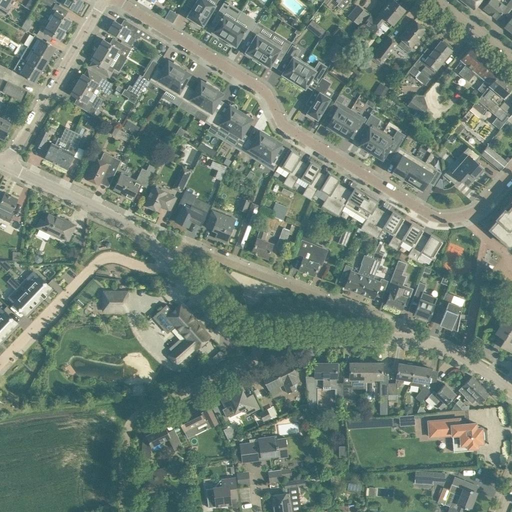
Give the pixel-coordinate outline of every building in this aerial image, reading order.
[(8,4),(10,0),(0,0),(0,12),(6,16),(11,6),(8,4)] [(30,0),(29,0),(25,6),(30,10),(35,2),(30,0)] [(53,0),(60,4),(61,2),(77,11),(78,10),(81,10),(84,5),(82,3),(83,1),(81,0),(53,0)] [(155,0),(137,0),(137,1),(150,9),(154,3),(155,0)] [(189,0),(189,1),(195,5),(187,16),(194,21),(193,22),(200,26),(201,25),(202,25),(215,5),(206,0),(189,0)] [(400,3),(398,4),(393,0),(390,0),(374,20),(370,16),(362,25),(373,34),(382,22),(389,28),(404,9),(403,8),(404,6),(403,4),(402,3),(400,3)] [(480,0),(461,0),(473,9),(480,0)] [(500,0),(488,0),(483,8),(496,19),(506,7),(510,10),(511,6),(511,0),(509,0),(505,6),(499,2),(500,0)] [(50,21),(66,30),(72,20),(63,15),(66,9),(55,3),(50,12),(53,15),(50,21)] [(228,7),(223,3),(214,18),(219,21),(212,33),(217,37),(218,35),(224,38),(241,12),(229,5),(228,7)] [(367,14),(357,6),(348,16),(358,25),(367,14)] [(170,10),(167,18),(174,21),(178,13),(170,10)] [(254,20),(248,16),(241,12),(224,38),(230,42),(229,44),(234,47),(242,35),(247,38),(248,38),(256,24),(253,22),(254,20)] [(29,30),(34,20),(28,18),(23,27),(29,30)] [(313,32),(319,25),(312,19),(306,27),(313,32)] [(110,22),(108,27),(109,29),(108,31),(122,39),(125,33),(134,38),(135,39),(137,39),(139,35),(149,41),(153,36),(142,30),(126,20),(123,26),(114,20),(113,22),(110,22)] [(407,52),(426,29),(414,20),(399,38),(402,40),(398,45),(407,52)] [(65,32),(66,30),(50,21),(46,27),(42,25),(37,34),(47,40),(50,35),(59,41),(61,38),(63,38),(66,34),(65,32)] [(259,32),(262,27),(256,24),(248,38),(253,41),(246,52),(247,52),(246,54),(251,58),(253,56),(258,59),(270,39),(259,32)] [(27,46),(48,59),(55,48),(55,47),(36,36),(34,37),(28,47),(27,46)] [(378,65),(381,62),(382,63),(397,44),(388,38),(374,56),(371,60),(378,65)] [(127,58),(126,57),(131,49),(115,39),(112,44),(103,39),(102,41),(99,41),(96,46),(98,48),(97,49),(123,65),(127,58)] [(284,41),(282,46),(270,39),(258,59),(263,62),(262,64),(268,68),(269,66),(270,66),(276,55),(281,58),(290,45),(284,41)] [(449,45),(443,40),(441,42),(431,53),(426,48),(407,71),(409,70),(411,71),(415,74),(418,70),(420,72),(419,72),(428,80),(435,72),(434,71),(451,50),(448,47),(449,45)] [(335,42),(325,56),(334,62),(344,48),(335,42)] [(299,50),(292,45),(283,60),(288,64),(282,74),(288,78),(287,79),(292,83),(305,62),(295,56),(299,50)] [(42,70),(48,59),(27,46),(20,58),(42,70)] [(464,78),(483,55),(472,46),(461,60),(466,64),(458,73),(464,78)] [(119,72),(123,65),(97,49),(96,51),(93,51),(91,55),(92,57),(91,60),(100,65),(97,70),(109,77),(114,69),(119,72)] [(480,77),(492,63),(483,55),(464,78),(468,81),(476,72),(480,77)] [(35,81),(42,70),(20,58),(14,69),(35,82),(35,81)] [(168,61),(162,71),(157,68),(153,74),(149,80),(165,90),(180,65),(174,61),(172,63),(168,61)] [(326,66),(319,62),(315,68),(305,62),(292,83),(298,86),(299,84),(305,88),(311,78),(317,81),(326,66)] [(483,94),(502,71),(492,63),(480,77),(485,80),(478,89),(482,93),(483,94)] [(186,72),(187,69),(180,65),(165,90),(182,100),(189,87),(184,84),(190,74),(186,72)] [(146,69),(142,76),(148,80),(149,79),(149,80),(153,74),(153,73),(146,69)] [(500,106),(506,99),(504,97),(511,87),(511,79),(502,71),(483,94),(482,93),(472,106),(482,114),(487,108),(493,114),(500,106)] [(82,73),(76,84),(92,93),(98,97),(101,90),(106,93),(109,95),(112,92),(113,90),(111,89),(110,87),(112,84),(95,74),(92,79),(82,73)] [(129,85),(126,90),(131,93),(138,97),(148,80),(142,76),(140,74),(132,87),(129,85)] [(330,82),(321,77),(318,82),(313,91),(309,98),(314,101),(306,114),(311,117),(312,116),(317,119),(320,114),(320,115),(321,113),(330,98),(323,94),(330,82)] [(205,83),(201,81),(195,91),(189,87),(182,100),(198,110),(213,85),(206,81),(205,83)] [(12,96),(16,86),(7,82),(2,91),(12,96)] [(89,99),(92,93),(76,84),(70,94),(79,99),(76,104),(93,115),(99,105),(89,99)] [(220,89),(213,85),(198,110),(208,116),(205,121),(211,125),(219,112),(213,109),(222,94),(218,91),(220,89)] [(21,100),(25,91),(16,86),(12,96),(21,100)] [(382,98),(386,91),(378,86),(373,93),(382,98)] [(128,98),(127,99),(134,103),(138,97),(131,93),(128,98)] [(413,97),(407,105),(421,115),(427,107),(424,95),(415,95),(413,97)] [(351,109),(335,100),(329,111),(334,114),(327,125),(332,128),(331,130),(336,133),(351,109)] [(230,106),(224,116),(219,112),(211,125),(227,134),(241,112),(237,110),(237,109),(238,108),(238,107),(237,106),(237,105),(236,105),(236,104),(235,104),(234,104),(233,104),(232,104),(231,105),(230,105),(230,106)] [(366,119),(351,109),(336,133),(341,136),(342,134),(348,137),(354,127),(359,130),(366,119)] [(245,114),(245,115),(241,112),(227,134),(237,141),(234,146),(240,149),(248,137),(242,134),(252,119),(252,118),(252,117),(252,116),(252,115),(251,114),(250,113),(249,113),(248,113),(247,113),(246,113),(246,114),(245,114)] [(379,120),(371,115),(361,131),(366,134),(359,145),(363,147),(364,149),(368,151),(370,151),(371,151),(383,131),(376,127),(379,120)] [(5,140),(13,123),(1,118),(0,120),(0,136),(5,139),(4,139),(5,140)] [(90,119),(85,127),(93,131),(98,122),(90,119)] [(459,123),(453,130),(459,135),(465,127),(459,123)] [(41,129),(33,144),(42,149),(50,133),(41,129)] [(124,131),(121,138),(127,141),(130,134),(124,131)] [(270,137),(259,131),(253,140),(248,137),(240,149),(257,159),(270,137)] [(397,131),(393,137),(383,131),(371,151),(371,152),(372,154),(376,156),(378,156),(382,158),(389,148),(395,151),(404,135),(397,131)] [(451,132),(446,138),(452,143),(457,137),(451,132)] [(57,154),(53,163),(67,169),(78,147),(77,146),(75,146),(78,140),(80,135),(75,133),(73,137),(65,153),(61,152),(60,155),(57,154)] [(63,140),(58,138),(55,144),(52,143),(44,158),(53,163),(57,154),(60,155),(61,152),(65,153),(72,137),(66,134),(63,140)] [(270,137),(257,159),(273,169),(280,157),(275,154),(281,144),(270,137)] [(494,137),(487,146),(490,148),(497,139),(494,137)] [(222,148),(228,151),(231,145),(225,142),(222,148)] [(456,159),(460,163),(476,177),(483,168),(476,162),(480,157),(469,146),(465,151),(464,152),(457,160),(456,159)] [(504,160),(487,146),(480,154),(500,170),(507,162),(504,160)] [(401,178),(414,157),(415,157),(399,148),(392,159),(397,163),(392,172),(401,178)] [(298,177),(306,164),(298,159),(300,156),(289,149),(278,166),(289,172),(283,183),(292,188),(299,177),(298,177)] [(92,164),(85,178),(99,184),(104,173),(106,174),(113,177),(116,171),(121,161),(120,160),(115,158),(113,157),(110,165),(91,156),(88,162),(92,164)] [(402,179),(402,178),(412,184),(424,163),(415,157),(414,157),(401,178),(402,179)] [(317,189),(325,175),(317,171),(320,167),(308,160),(306,164),(298,177),(299,177),(309,183),(302,194),(311,200),(317,189)] [(424,163),(412,184),(414,185),(413,187),(420,191),(421,189),(422,190),(427,181),(433,184),(440,173),(424,163)] [(450,169),(445,174),(456,184),(460,180),(462,182),(462,181),(467,185),(475,177),(476,177),(460,163),(453,171),(450,169)] [(147,186),(156,167),(149,164),(146,170),(142,168),(136,180),(121,173),(113,189),(126,195),(125,197),(133,201),(141,183),(147,186)] [(186,169),(176,189),(182,192),(192,172),(186,169)] [(330,211),(344,187),(337,182),(339,179),(327,172),(325,175),(317,189),(327,195),(322,206),(330,211)] [(148,206),(148,208),(153,210),(155,209),(158,210),(160,205),(170,210),(176,198),(166,193),(166,192),(154,186),(145,204),(148,206)] [(355,213),(366,195),(354,189),(352,192),(344,187),(330,211),(339,216),(344,206),(355,213)] [(179,213),(175,221),(188,227),(192,219),(200,223),(199,225),(200,225),(207,211),(192,204),(196,196),(186,191),(187,188),(185,191),(183,196),(175,212),(179,213)] [(292,192),(283,188),(281,192),(290,196),(292,192)] [(0,217),(9,222),(14,212),(13,212),(12,212),(18,199),(4,193),(0,201),(0,217)] [(369,233),(383,210),(375,206),(377,202),(366,195),(355,213),(366,219),(360,228),(369,233)] [(273,216),(283,221),(288,207),(275,202),(272,210),(275,211),(273,216)] [(511,205),(507,212),(504,210),(497,218),(498,219),(490,228),(509,246),(511,242),(511,205)] [(217,232),(215,238),(227,242),(230,234),(233,235),(236,229),(233,228),(236,219),(212,210),(206,227),(217,232)] [(246,239),(256,213),(249,210),(239,237),(246,239)] [(383,210),(369,233),(377,238),(383,229),(393,236),(402,222),(404,219),(393,212),(390,215),(383,210)] [(41,219),(37,227),(62,239),(62,238),(68,240),(76,225),(62,219),(62,220),(48,214),(45,221),(41,219)] [(410,227),(402,222),(393,236),(388,244),(397,250),(402,241),(412,247),(413,247),(421,234),(423,231),(412,223),(410,227)] [(283,227),(276,246),(283,249),(288,233),(292,235),(295,226),(291,225),(289,230),(283,227)] [(343,229),(341,236),(348,239),(351,232),(343,229)] [(252,252),(267,258),(272,245),(263,241),(267,233),(260,230),(257,239),(252,252)] [(74,234),(71,241),(81,246),(84,239),(74,234)] [(429,239),(421,234),(413,247),(412,247),(407,255),(416,261),(421,253),(432,259),(442,242),(431,235),(429,239)] [(298,269),(314,276),(319,264),(321,265),(323,261),(324,258),(323,256),(322,254),(319,252),(313,250),(315,245),(302,240),(296,255),(303,257),(298,269)] [(359,293),(373,258),(364,255),(361,263),(362,264),(358,273),(351,271),(353,267),(346,264),(339,281),(345,284),(344,287),(359,293)] [(373,258),(359,293),(374,299),(375,295),(381,298),(388,281),(381,278),(379,281),(372,279),(376,269),(377,270),(381,261),(373,258)] [(11,266),(6,261),(0,260),(0,265),(6,271),(11,266)] [(402,309),(404,304),(406,305),(409,298),(401,295),(404,286),(403,285),(406,276),(402,274),(403,271),(401,270),(404,262),(398,260),(386,290),(390,292),(386,303),(387,304),(387,305),(392,307),(393,306),(402,309)] [(52,289),(37,275),(31,282),(26,278),(20,284),(39,302),(52,289)] [(12,276),(7,281),(15,289),(8,298),(27,316),(39,302),(20,284),(12,276)] [(428,320),(437,297),(432,295),(431,298),(422,295),(426,284),(419,282),(412,300),(418,303),(414,314),(419,316),(418,318),(426,321),(427,319),(428,320)] [(101,292),(101,311),(125,311),(125,292),(101,292)] [(462,307),(451,303),(454,295),(445,292),(436,316),(442,318),(439,325),(451,330),(452,329),(457,331),(462,307)] [(166,304),(160,310),(164,314),(172,323),(174,325),(186,339),(183,342),(179,339),(169,348),(172,352),(168,355),(176,364),(195,347),(196,349),(210,337),(181,304),(173,311),(166,304)] [(0,332),(6,338),(18,324),(0,307),(0,332)] [(495,333),(499,336),(495,343),(511,352),(511,350),(511,317),(506,315),(495,333)] [(220,351),(213,357),(218,362),(225,356),(220,351)] [(337,383),(337,378),(337,371),(338,371),(338,363),(339,363),(339,362),(326,363),(315,363),(315,382),(306,382),(308,404),(309,404),(309,410),(317,410),(316,389),(330,388),(336,388),(336,398),(344,398),(344,387),(344,372),(344,371),(343,371),(343,383),(337,383)] [(298,382),(300,381),(291,363),(262,377),(271,395),(281,390),(278,385),(283,383),(288,393),(297,389),(296,388),(298,382)] [(366,381),(366,363),(350,363),(350,372),(344,372),(344,387),(344,398),(351,398),(351,381),(366,381)] [(372,393),(373,381),(382,381),(382,363),(366,363),(366,381),(366,394),(372,393)] [(413,380),(415,366),(413,365),(412,363),(408,363),(407,364),(398,363),(396,381),(402,382),(403,379),(413,380)] [(128,366),(125,379),(133,380),(136,367),(128,366)] [(418,386),(421,382),(428,383),(432,384),(434,377),(429,376),(430,370),(430,368),(415,366),(413,380),(410,385),(418,386)] [(466,397),(478,383),(472,376),(462,386),(462,387),(459,390),(466,397)] [(397,395),(397,383),(388,383),(388,394),(397,395)] [(478,383),(466,397),(465,397),(472,403),(475,400),(480,404),(490,393),(478,383)] [(239,384),(219,394),(225,407),(222,409),(226,416),(235,412),(246,406),(249,412),(259,408),(252,394),(246,397),(239,384)] [(434,391),(428,397),(436,404),(435,405),(440,409),(446,404),(455,394),(445,384),(436,393),(434,391)] [(421,402),(430,390),(424,386),(415,397),(421,402)] [(456,403),(462,409),(468,409),(468,406),(466,406),(459,400),(456,403)] [(426,412),(420,404),(417,413),(426,412)] [(218,423),(210,408),(201,413),(197,405),(176,416),(187,438),(194,435),(196,433),(197,431),(197,428),(197,427),(196,425),(207,419),(211,426),(218,423)] [(262,410),(267,420),(271,417),(267,408),(262,410)] [(263,421),(267,420),(262,410),(258,412),(263,421)] [(300,411),(296,416),(301,421),(305,416),(304,415),(306,414),(302,411),(301,412),(300,411)] [(400,416),(400,425),(414,424),(414,415),(400,416)] [(428,421),(429,434),(460,432),(461,450),(461,451),(473,451),(473,448),(478,448),(477,444),(483,443),(482,439),(484,439),(484,432),(482,432),(482,428),(476,428),(476,423),(460,424),(460,422),(457,422),(456,419),(428,421)] [(144,430),(142,457),(150,457),(151,446),(170,437),(165,426),(152,432),(152,430),(144,430)] [(279,457),(288,456),(285,437),(277,438),(277,435),(258,438),(258,441),(239,444),(242,462),(261,460),(261,457),(270,456),(270,459),(270,458),(270,456),(278,455),(279,457)] [(173,449),(181,446),(178,440),(171,443),(173,449)] [(145,492),(164,489),(162,475),(167,475),(166,468),(157,469),(158,476),(143,478),(145,492)] [(269,483),(282,481),(282,479),(290,478),(289,468),(268,471),(269,483)] [(415,470),(414,483),(433,485),(433,481),(444,482),(445,472),(415,470)] [(251,484),(251,472),(239,472),(239,484),(251,484)] [(345,475),(330,475),(330,485),(341,484),(345,475)] [(463,511),(465,507),(466,508),(467,507),(470,509),(476,492),(464,488),(467,482),(455,477),(450,490),(444,504),(450,506),(447,511),(464,511),(465,511),(463,511)] [(205,489),(208,507),(231,504),(229,494),(236,493),(234,478),(220,480),(214,487),(213,487),(213,488),(205,489)] [(284,493),(271,495),(273,510),(275,510),(275,511),(291,511),(301,511),(298,487),(305,486),(304,478),(284,481),(286,493),(284,493)]
